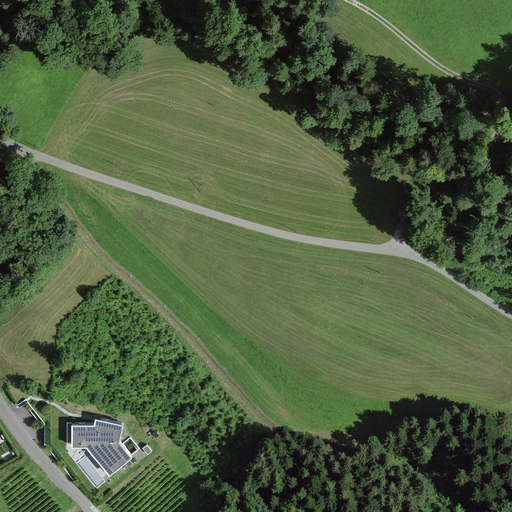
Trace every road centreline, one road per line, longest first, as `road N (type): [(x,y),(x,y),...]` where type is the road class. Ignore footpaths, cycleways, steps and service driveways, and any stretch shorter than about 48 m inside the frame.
road 1 (track): [(424,511),(355,481),(246,409),(92,250),(27,153)]
road 2 (residential): [(511,312),(396,253),(283,236),(0,145)]
road 3 (track): [(346,0),(410,43),(497,85),(502,102),(490,127),(424,197),(396,253)]
road 4 (unclassified): [(0,407),(89,511)]
